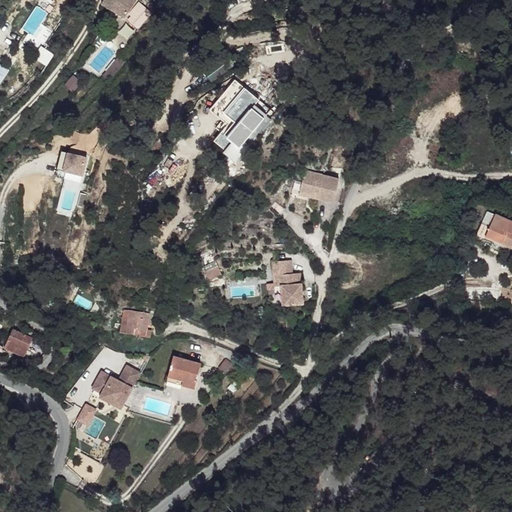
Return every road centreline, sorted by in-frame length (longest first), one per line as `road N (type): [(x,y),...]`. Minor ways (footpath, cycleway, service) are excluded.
road 1 (unclassified): [(511,422),(443,391),(410,406),(348,473),(335,476),(330,464),(403,336),(398,327)]
road 2 (unknown): [(60,463),(118,507),(132,506),(229,382)]
road 3 (residential): [(355,186),(414,62),(469,0)]
road 4 (unclassified): [(298,398),(157,511)]
road 5 (residential): [(350,199),(428,169),(511,172)]
road 6 (unclassified): [(45,511),(62,426),(48,400),(15,385)]
road 7 (residential): [(15,385),(52,349),(47,332),(0,300)]
road 8 (unclassified): [(398,327),(380,331),(298,398)]
